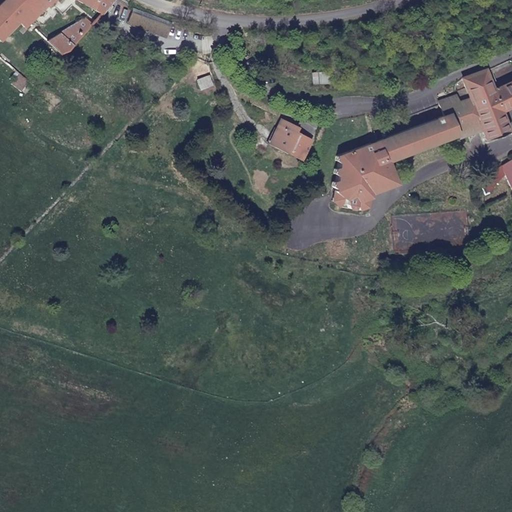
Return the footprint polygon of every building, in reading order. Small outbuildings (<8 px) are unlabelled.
[(79,0),(101,13),(114,0),(4,0),(0,4),(0,40),(1,41),(21,24),(25,29),(29,25),(48,7),(49,8),(56,0),(79,0)] [(172,22),(141,11),(137,25),(167,36),(172,22)] [(91,25),(93,22),(83,16),(44,39),(59,53),(67,52),(83,34),(91,25)] [(441,115),(376,140),(391,183),(394,182),(385,158),(456,133),(448,112),(461,108),(466,121),(463,122),(466,129),(468,133),(481,130),(485,140),(509,131),(501,110),(511,104),(511,74),(500,79),(502,84),(493,87),(488,75),(493,72),(510,65),(508,60),(494,66),(479,72),(463,78),(465,86),(456,90),(458,93),(436,100),(441,115)] [(18,72),(11,80),(20,87),(26,79),(18,72)] [(496,81),(493,72),(488,75),(493,87),(502,84),(500,79),(496,81)] [(448,112),(456,133),(466,129),(463,122),(466,121),(461,108),(448,112)] [(280,118),(268,138),(297,155),(307,138),(291,129),(293,126),(280,118)] [(391,183),(376,140),(338,155),(330,200),(336,206),(356,209),(364,206),(367,191),(370,191),(372,188),(378,185),(378,188),(391,183)] [(511,156),(511,157),(507,160),(502,164),(495,169),(488,176),(485,175),(480,180),(484,183),(480,187),(484,196),(492,194),(491,191),(492,188),(494,186),(496,183),(501,179),(506,174),(511,185),(511,156)]
